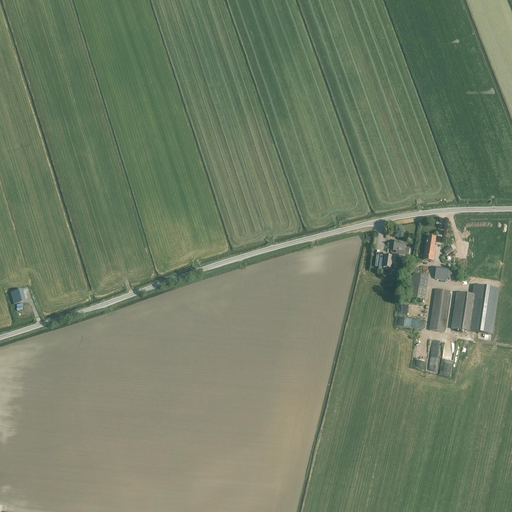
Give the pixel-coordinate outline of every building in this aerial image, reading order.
[(428,236),(427,245),(426,245),(423,260),(434,262),(436,246),(435,246),(436,237),(428,236)] [(406,243),(398,242),(398,243),(395,242),(393,250),(394,250),(394,249),(404,251),(404,254),(408,254),(409,249),(405,248),(406,243)] [(447,255),(453,250),(450,246),(443,251),(447,255)] [(384,255),(383,267),(391,269),(393,256),(384,255)] [(436,267),(435,279),(438,280),(438,281),(441,282),(441,280),(447,281),(447,278),(452,279),(453,272),(448,271),(449,269),(436,267)] [(413,274),(409,299),(425,301),(429,277),(413,274)] [(492,335),(498,289),(474,285),(472,295),(457,293),(451,329),(492,335)] [(22,290),(10,293),(14,305),(26,302),(22,290)] [(435,290),(429,330),(444,332),(450,292),(435,290)] [(408,326),(409,318),(398,317),(397,325),(408,326)] [(441,375),(451,375),(451,361),(442,361),(441,375)]
